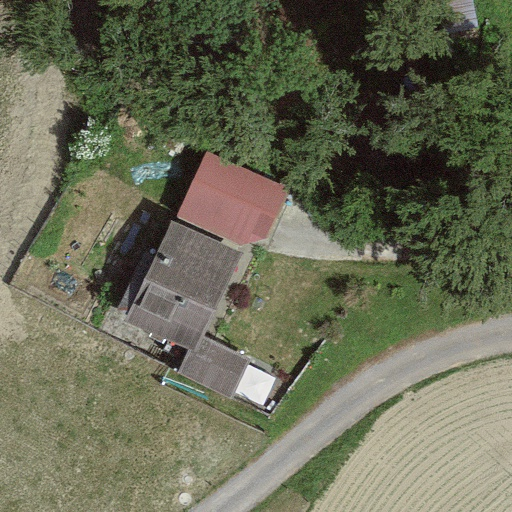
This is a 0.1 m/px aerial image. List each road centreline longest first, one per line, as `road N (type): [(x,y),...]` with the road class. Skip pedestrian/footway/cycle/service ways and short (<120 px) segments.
road 1 (unclassified): [(511,333),(394,376),(219,511)]
road 2 (unclassified): [(351,240),(511,249)]
